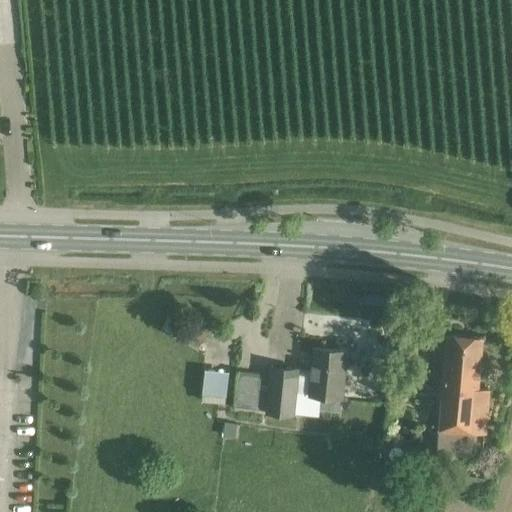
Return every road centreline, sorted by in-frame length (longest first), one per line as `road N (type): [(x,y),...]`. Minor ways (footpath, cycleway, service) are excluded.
road 1 (secondary): [(0,240),(332,253)]
road 2 (secondary): [(511,270),(332,253)]
